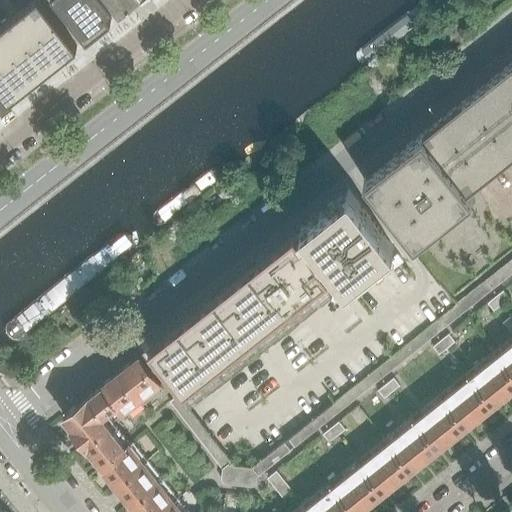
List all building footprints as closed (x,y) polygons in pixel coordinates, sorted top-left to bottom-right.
[(33,0),(23,8),(62,58),(76,47),(38,0),(33,0)] [(54,0),(84,38),(85,39),(85,38),(86,39),(110,20),(109,19),(110,19),(109,18),(105,13),(111,8),(105,0),(54,0)] [(105,0),(111,8),(117,16),(137,0),(105,0)] [(418,4),(352,54),(362,67),(428,17),(418,4)] [(23,8),(9,19),(48,69),(62,58),(23,8)] [(9,19),(0,26),(0,34),(35,80),(48,69),(9,19)] [(0,34),(0,63),(21,90),(35,80),(0,34)] [(511,60),(364,178),(415,242),(473,196),(468,188),(511,153),(511,60)] [(0,63),(0,92),(7,101),(21,91),(21,90),(0,63)] [(346,63),(289,107),(298,119),(355,74),(346,63)] [(285,111),(220,161),(229,173),(294,122),(285,111)] [(213,164),(146,216),(157,229),(224,177),(213,164)] [(239,185),(232,175),(214,188),(222,198),(239,185)] [(348,191),(300,228),(301,230),(294,235),(293,233),(148,347),(182,390),(328,277),(318,265),(324,260),(344,285),(393,248),(348,191)] [(122,231),(2,328),(14,345),(135,247),(122,231)] [(511,264),(509,260),(502,266),(509,275),(511,273),(511,264)] [(502,266),(495,271),(503,281),(509,275),(502,266)] [(495,271),(488,277),(496,286),(503,281),(495,271)] [(488,277),(482,282),(489,291),(496,286),(488,277)] [(482,282),(475,288),(482,297),(489,291),(482,282)] [(475,288),(468,293),(475,302),(482,297),(475,288)] [(508,298),(502,290),(494,297),(500,304),(508,298)] [(445,293),(413,316),(420,326),(452,303),(445,293)] [(468,293),(461,298),(469,308),(475,302),(468,293)] [(492,310),(500,304),(494,297),(486,303),(492,310)] [(461,298),(454,304),(455,305),(462,313),(469,308),(461,298)] [(68,313),(80,328),(92,318),(80,304),(68,313)] [(455,305),(447,311),(454,319),(462,313),(455,305)] [(447,311),(439,318),(446,326),(454,319),(447,311)] [(439,318),(431,324),(438,332),(446,326),(439,318)] [(431,324),(423,330),(430,338),(438,332),(431,324)] [(423,330),(415,337),(422,345),(430,338),(423,330)] [(454,342),(447,334),(440,340),(446,348),(454,342)] [(415,337),(407,343),(414,351),(422,345),(415,337)] [(511,374),(511,339),(495,353),(511,374)] [(440,353),(446,348),(440,340),(433,345),(440,353)] [(407,343),(399,349),(406,358),(414,351),(407,343)] [(399,349),(391,356),(398,364),(406,358),(399,349)] [(491,404),(511,387),(511,374),(495,353),(468,375),(491,404)] [(138,355),(119,370),(140,398),(160,383),(138,355)] [(337,399),(364,376),(347,356),(319,378),(337,399)] [(391,356),(384,362),(390,370),(398,364),(391,356)] [(384,362),(376,368),(382,377),(390,370),(384,362)] [(376,368),(368,375),(374,383),(382,377),(376,368)] [(119,370),(100,385),(114,404),(121,412),(140,398),(119,370)] [(368,375),(360,381),(366,389),(374,383),(368,375)] [(464,426),(491,404),(468,375),(440,397),(464,426)] [(398,386),(392,378),(385,384),(391,392),(398,386)] [(360,381),(352,387),(358,396),(366,389),(360,381)] [(391,392),(385,384),(377,390),(383,398),(391,392)] [(70,427),(76,434),(99,415),(114,404),(100,385),(65,413),(64,417),(71,426),(70,427)] [(352,387),(344,394),(350,402),(358,396),(352,387)] [(344,394),(336,400),(342,408),(350,402),(344,394)] [(177,396),(169,402),(175,409),(183,403),(177,396)] [(436,448),(464,426),(440,397),(413,419),(436,448)] [(336,400),(328,407),(334,415),(342,408),(336,400)] [(183,403),(175,409),(181,417),(189,410),(183,403)] [(328,407),(320,413),(326,421),(334,415),(328,407)] [(189,410),(181,417),(187,424),(195,418),(189,410)] [(320,413),(312,419),(318,427),(326,421),(320,413)] [(124,446),(120,442),(99,415),(76,434),(86,447),(87,446),(101,464),(124,446)] [(195,418),(187,424),(192,431),(200,425),(195,418)] [(312,419),(304,426),(310,434),(318,427),(312,419)] [(409,470),(436,448),(413,419),(385,441),(409,470)] [(344,429),(337,422),(330,428),(336,436),(344,429)] [(200,425),(192,431),(198,439),(206,432),(200,425)] [(304,426),(296,432),(302,440),(310,434),(304,426)] [(336,436),(330,428),(322,434),(329,442),(336,436)] [(206,432),(198,439),(204,446),(212,440),(206,432)] [(296,432),(287,439),(294,447),(302,440),(296,432)] [(212,440),(204,446),(209,454),(218,447),(212,440)] [(382,492),(409,470),(385,441),(358,462),(382,492)] [(100,465),(115,484),(143,461),(128,442),(124,446),(101,464),(100,465)] [(283,442),(275,448),(282,457),(290,450),(283,442)] [(218,447),(209,454),(215,461),(224,454),(218,447)] [(275,448),(267,455),(274,463),(282,457),(275,448)] [(224,454),(215,461),(221,469),(229,462),(224,454)] [(267,455),(259,461),(266,469),(274,463),(267,455)] [(158,480),(143,461),(115,484),(130,503),(158,480)] [(259,461),(251,467),(258,476),(266,469),(259,461)] [(221,469),(220,480),(223,484),(237,485),(239,466),(232,465),(229,462),(221,469)] [(353,511),(355,511),(382,492),(358,462),(330,484),(353,511)] [(239,466),(237,485),(252,487),(256,483),(256,477),(258,476),(251,467),(239,466)] [(274,488),(283,480),(275,471),(266,478),(274,488)] [(130,503),(137,511),(156,511),(172,499),(158,480),(130,503)] [(291,490),(283,480),(274,488),(282,497),(291,490)] [(307,511),(353,511),(330,484),(303,506),(307,511)] [(156,511),(182,511),(172,499),(156,511)]
